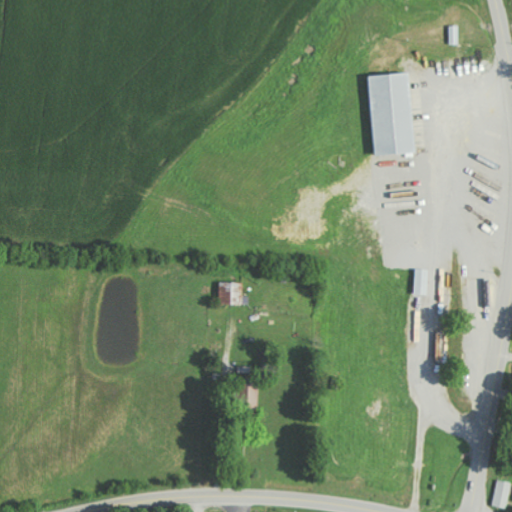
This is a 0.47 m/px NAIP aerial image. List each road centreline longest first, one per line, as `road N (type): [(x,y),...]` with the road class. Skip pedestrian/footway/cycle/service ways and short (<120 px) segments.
road 1 (secondary): [(470,511),(511,288),(510,66),(495,0)]
road 2 (secondary): [(94,511),(222,497),(374,511)]
